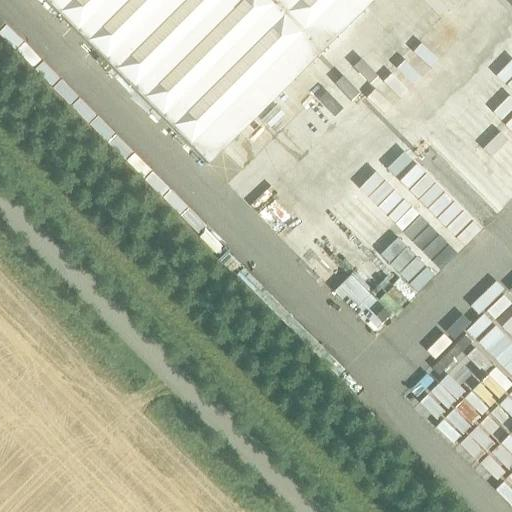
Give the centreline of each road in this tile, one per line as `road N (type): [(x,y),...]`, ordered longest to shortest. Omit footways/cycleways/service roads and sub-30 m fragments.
road 1 (unclassified): [(305,511),(0,203)]
road 2 (unknown): [(205,195),(402,0)]
road 3 (unknown): [(10,0),(205,195)]
road 4 (unknown): [(205,195),(363,362)]
road 5 (unknown): [(363,362),(501,511)]
road 6 (unknown): [(363,362),(511,232)]
